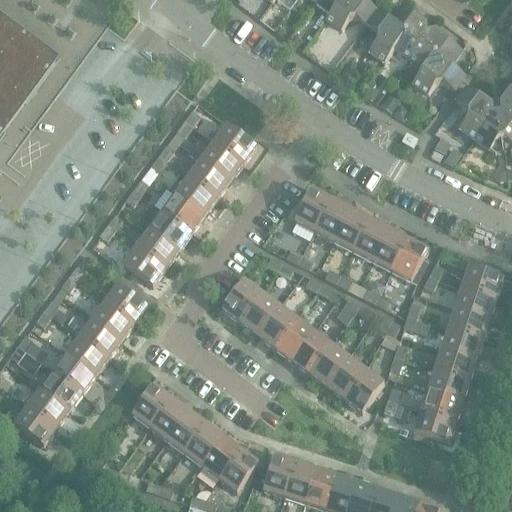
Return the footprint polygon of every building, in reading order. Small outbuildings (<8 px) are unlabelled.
[(364,4),(366,0),(322,0),(316,8),(329,18),(337,8),(338,9),(343,0),(356,0),(363,5),(364,4)] [(367,30),(378,15),(364,4),(363,5),(356,0),(343,0),(338,9),(337,8),(329,18),(327,22),(341,33),(349,23),(356,22),(367,30)] [(428,38),(427,29),(403,11),(392,25),(392,26),(402,34),(403,40),(395,51),(395,52),(409,63),(428,38)] [(0,140),(10,127),(8,125),(6,124),(28,94),(29,95),(57,58),(37,43),(0,15),(0,140)] [(403,40),(402,34),(392,26),(392,25),(378,15),(367,30),(376,37),(377,45),(370,54),(385,66),(395,52),(395,51),(403,40)] [(449,69),(450,68),(460,54),(436,37),(428,38),(409,63),(423,73),(424,73),(431,63),(439,62),(449,69)] [(297,51),(303,44),(294,38),(288,45),(297,51)] [(454,95),(465,79),(450,68),(449,69),(439,62),(431,63),(424,73),(423,73),(413,87),(428,98),(436,88),(443,87),(454,95)] [(365,98),(373,103),(379,95),(371,89),(365,98)] [(493,118),(493,110),(485,105),(468,91),(457,107),(467,115),(468,121),(460,132),(475,143),(493,118)] [(511,92),(504,102),(499,109),(500,117),(511,125),(511,92)] [(391,118),(402,103),(392,97),(387,104),(386,103),(380,111),(391,118)] [(393,119),(402,125),(409,116),(400,109),(393,119)] [(193,132),(200,122),(192,116),(184,126),(193,132)] [(502,154),(497,117),(493,118),(475,143),(495,158),(497,155),(502,154)] [(511,155),(511,153),(511,125),(500,117),(497,117),(502,154),(508,153),(511,155)] [(185,142),(193,132),(184,126),(177,136),(185,142)] [(257,152),(227,130),(214,147),(244,169),(257,152)] [(410,157),(416,147),(404,141),(399,150),(410,157)] [(174,157),(179,150),(171,144),(159,160),(167,167),(170,169),(177,159),(174,157)] [(440,144),(434,155),(444,160),(450,150),(440,144)] [(244,169),(214,147),(201,164),(231,187),(244,169)] [(455,157),(446,168),(452,172),(461,160),(455,157)] [(159,177),(167,167),(159,160),(146,178),(155,185),(160,178),(159,177)] [(231,187),(201,164),(188,182),(218,204),(231,187)] [(507,186),(505,175),(498,176),(493,182),(500,187),(507,186)] [(150,192),(155,185),(146,178),(134,194),(142,200),(149,191),(150,192)] [(218,204),(188,182),(175,199),(205,221),(218,204)] [(133,212),(142,200),(134,194),(125,206),(133,212)] [(314,237),(331,205),(311,194),(294,226),(314,237)] [(205,221),(175,199),(162,217),(192,239),(205,221)] [(151,205),(140,224),(152,231),(163,212),(151,205)] [(333,247),(350,215),(331,205),(314,237),(333,247)] [(353,257),(369,225),(350,215),(333,247),(353,257)] [(192,239),(162,217),(149,234),(179,256),(192,239)] [(115,236),(123,226),(115,220),(107,230),(115,236)] [(372,267),(389,235),(369,225),(353,257),(372,267)] [(107,247),(115,236),(107,230),(99,241),(107,247)] [(179,256),(149,234),(136,252),(166,274),(179,256)] [(391,277),(408,245),(389,235),(372,267),(391,277)] [(411,287),(427,255),(408,245),(391,277),(411,287)] [(166,274),(136,252),(123,269),(153,291),(166,274)] [(298,269),(302,260),(291,254),(286,263),(298,269)] [(309,275),(314,266),(302,260),(298,269),(309,275)] [(278,277),(282,268),(271,262),(266,271),(278,277)] [(289,283),(294,274),(282,268),(278,277),(289,283)] [(437,287),(444,274),(435,269),(428,282),(437,287)] [(77,287),(85,277),(77,271),(69,281),(77,287)] [(496,304),(503,283),(467,272),(460,292),(496,304)] [(337,290),(341,281),(329,274),(325,283),(337,290)] [(69,298),(77,287),(69,281),(61,292),(69,298)] [(348,295),(352,286),(341,281),(337,290),(348,295)] [(442,289),(437,287),(428,282),(423,292),(432,297),(438,298),(442,289)] [(318,298),(321,289),(310,283),(305,291),(318,298)] [(240,327),(262,297),(245,284),(222,315),(240,327)] [(328,304),(333,295),(321,289),(318,298),(328,304)] [(148,312),(118,290),(105,307),(135,329),(148,312)] [(489,324),(496,304),(460,292),(454,313),(489,324)] [(375,310),(380,301),(367,294),(363,303),(375,310)] [(257,341),(280,310),(262,297),(240,327),(257,341)] [(386,315),(390,306),(380,301),(375,310),(386,315)] [(355,318),(360,309),(348,303),(343,312),(355,318)] [(51,322),(59,312),(51,306),(43,316),(51,322)] [(135,329),(105,307),(92,325),(122,347),(135,329)] [(367,324),(371,315),(360,309),(355,318),(367,324)] [(416,324),(420,312),(411,309),(407,321),(416,324)] [(275,353),(297,323),(280,310),(257,341),(275,353)] [(482,345),(489,326),(489,324),(454,313),(447,334),(482,345)] [(43,333),(51,322),(43,316),(35,327),(43,333)] [(386,338),(392,326),(384,321),(377,334),(386,338)] [(412,336),(416,324),(407,321),(403,333),(412,336)] [(292,366),(315,336),(297,323),(275,353),(292,366)] [(122,347),(92,325),(79,342),(109,364),(122,347)] [(394,342),(400,330),(392,326),(386,338),(394,342)] [(476,366),(482,345),(447,334),(440,354),(476,366)] [(310,379),(332,349),(315,336),(292,366),(310,379)] [(26,357),(33,346),(25,340),(18,351),(26,357)] [(109,364),(79,342),(66,359),(96,381),(109,364)] [(327,392),(350,362),(332,349),(310,379),(327,392)] [(403,365),(407,353),(397,350),(393,362),(403,365)] [(18,368),(26,357),(18,351),(10,362),(18,368)] [(469,386),(475,366),(476,366),(440,354),(433,375),(469,386)] [(96,381),(66,359),(53,377),(83,399),(96,381)] [(345,405),(367,375),(350,362),(327,392),(345,405)] [(399,377),(403,365),(393,362),(389,374),(399,377)] [(362,418),(385,388),(367,375),(345,405),(362,418)] [(462,407),(469,387),(469,386),(433,375),(426,396),(462,407)] [(83,399),(53,377),(40,394),(70,416),(83,399)] [(150,432),(172,403),(155,390),(132,419),(150,432)] [(397,407),(401,396),(391,393),(388,404),(397,407)] [(70,416),(40,394),(27,412),(57,434),(70,416)] [(455,427),(462,407),(426,396),(420,416),(455,427)] [(167,446),(189,416),(172,403),(150,432),(167,446)] [(393,420),(397,407),(388,404),(383,418),(393,420)] [(57,434),(27,412),(14,429),(44,451),(57,434)] [(185,459),(207,429),(189,416),(167,446),(185,459)] [(448,448),(455,427),(420,416),(413,437),(448,448)] [(202,472),(224,442),(207,429),(185,459),(202,472)] [(219,485),(242,455),(224,442),(202,472),(219,485)] [(237,498),(259,468),(242,455),(219,485),(237,498)] [(93,479),(103,465),(97,460),(86,474),(93,479)] [(284,502),(295,467),(275,460),(263,495),(284,502)] [(304,509),(316,474),(295,467),(284,502),(304,509)] [(116,486),(119,477),(105,472),(102,482),(116,486)] [(313,511),(326,511),(337,481),(316,474),(304,509),(313,511)] [(127,489),(130,480),(119,477),(116,486),(127,489)] [(349,511),(357,488),(337,481),(326,511),(349,511)] [(158,500),(162,490),(149,486),(145,496),(158,500)] [(372,511),(378,495),(357,488),(349,511),(372,511)] [(171,504),(174,494),(162,490),(158,500),(171,504)] [(394,511),(398,501),(378,495),(372,511),(394,511)] [(195,511),(201,511),(205,504),(192,500),(189,510),(195,511)] [(417,511),(419,508),(398,501),(394,511),(417,511)]
